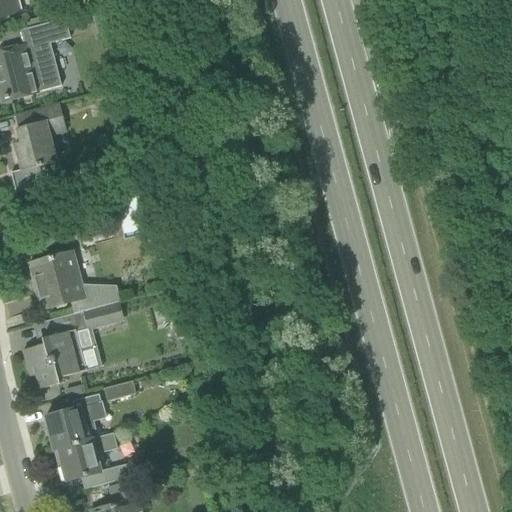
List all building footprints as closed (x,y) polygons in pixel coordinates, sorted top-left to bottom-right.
[(0,0),(0,17),(16,14),(12,0),(0,0)] [(64,3),(45,8),(49,24),(64,20),(68,19),(64,3)] [(2,53),(0,53),(0,92),(1,98),(2,102),(3,103),(60,88),(49,45),(49,44),(69,39),(64,20),(49,24),(44,25),(29,29),(9,34),(13,49),(13,50),(2,53)] [(20,171),(10,174),(15,193),(48,184),(44,166),(55,163),(48,137),(66,132),(60,113),(58,104),(33,110),(14,116),(18,130),(21,143),(13,145),(20,171)] [(71,303),(74,314),(108,305),(118,303),(114,289),(82,287),(73,253),(62,256),(56,232),(35,238),(41,261),(28,265),(28,266),(29,266),(34,284),(36,284),(43,309),(40,310),(40,312),(71,303)] [(108,305),(74,314),(43,323),(47,338),(41,340),(42,346),(22,351),(29,378),(35,376),(38,390),(58,385),(57,379),(85,372),(75,332),(86,329),(87,332),(113,325),(108,305)] [(103,389),(106,402),(135,395),(132,382),(103,389)] [(83,387),(65,391),(67,400),(85,395),(83,387)] [(52,451),(56,450),(87,442),(83,424),(104,419),(100,403),(43,418),(52,451)] [(87,442),(56,450),(65,483),(100,474),(95,455),(116,449),(113,435),(87,442)] [(103,471),(107,484),(146,474),(142,461),(103,471)] [(188,468),(187,471),(187,475),(192,478),(196,477),(197,473),(196,469),(193,467),(188,468)] [(139,511),(140,511),(132,482),(109,488),(114,506),(90,511),(89,511),(139,511)]
